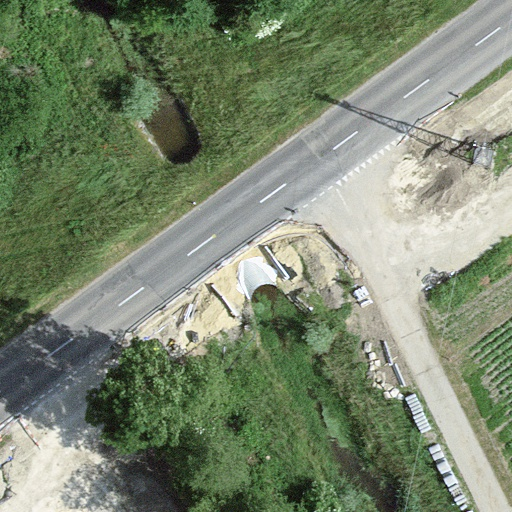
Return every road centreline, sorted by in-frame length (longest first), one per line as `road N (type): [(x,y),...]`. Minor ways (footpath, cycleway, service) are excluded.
road 1 (secondary): [(318,165),(0,396)]
road 2 (unclassified): [(318,165),(489,511)]
road 3 (secondary): [(511,25),(318,165)]
road 4 (track): [(39,368),(118,511)]
